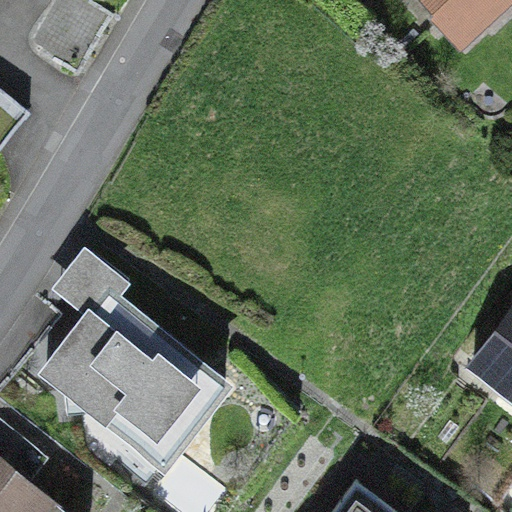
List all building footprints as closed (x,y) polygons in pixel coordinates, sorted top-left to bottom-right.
[(423,0),(460,40),(504,0),(423,0)] [(109,297),(45,376),(160,468),(224,388),(109,297)] [(511,307),(470,359),(511,393),(511,307)] [(56,511),(0,468),(0,511),(56,511)] [(342,511),(394,511),(361,488),(342,511)]
